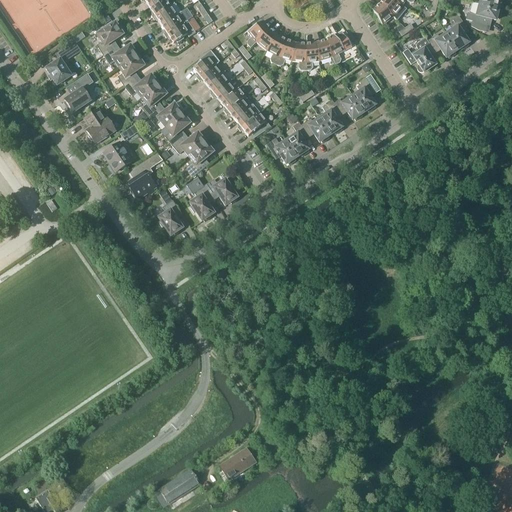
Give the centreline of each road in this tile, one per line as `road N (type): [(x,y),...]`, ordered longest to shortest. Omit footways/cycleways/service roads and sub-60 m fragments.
road 1 (residential): [(162,279),(0,60)]
road 2 (residential): [(273,203),(419,112)]
road 3 (residential): [(273,203),(173,70)]
road 4 (residential): [(162,279),(273,203)]
road 5 (residential): [(419,112),(348,6)]
